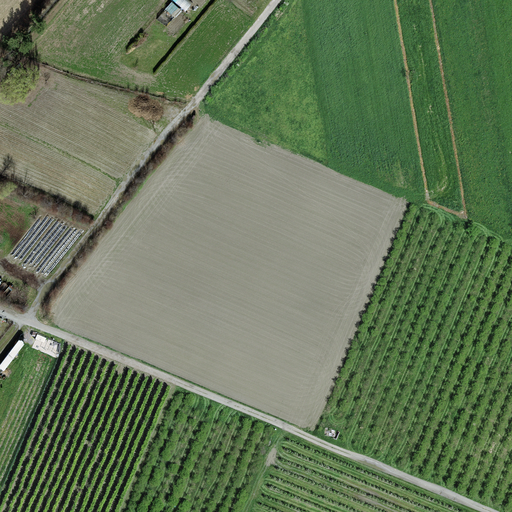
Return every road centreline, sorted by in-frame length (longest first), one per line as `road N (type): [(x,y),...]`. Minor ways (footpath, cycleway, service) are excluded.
road 1 (track): [(24,318),(494,511)]
road 2 (track): [(24,318),(273,0)]
road 3 (track): [(182,114),(25,65)]
